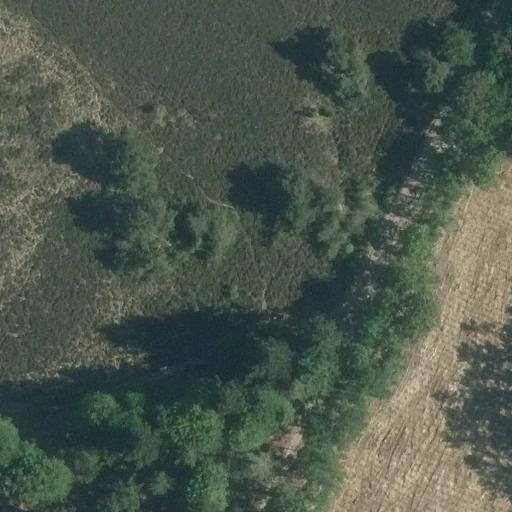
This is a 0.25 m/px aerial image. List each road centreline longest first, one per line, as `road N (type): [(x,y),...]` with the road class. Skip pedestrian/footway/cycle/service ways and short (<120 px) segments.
road 1 (track): [(352,314),(506,0)]
road 2 (track): [(259,511),(352,314)]
